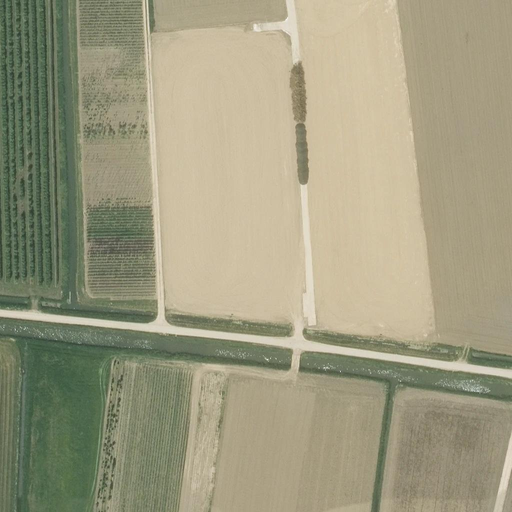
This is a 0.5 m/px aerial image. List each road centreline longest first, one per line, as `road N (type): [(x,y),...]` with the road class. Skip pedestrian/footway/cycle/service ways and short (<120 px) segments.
road 1 (unclassified): [(511,375),(0,312)]
road 2 (unknown): [(159,326),(144,0)]
